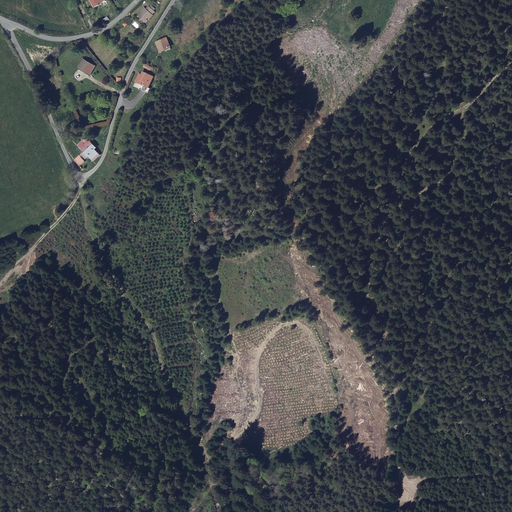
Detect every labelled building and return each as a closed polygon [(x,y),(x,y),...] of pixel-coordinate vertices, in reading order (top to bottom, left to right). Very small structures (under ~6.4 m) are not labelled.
[(98,7),(105,3),(103,0),(88,0),(94,11),(98,9),(98,7)] [(155,13),(149,9),(147,11),(144,9),(141,13),(143,14),(140,17),(146,22),(155,13)] [(173,48),(169,40),(160,44),(163,53),(173,48)] [(94,67),(84,61),(80,67),(91,74),(93,70),(92,70),(94,67)] [(78,70),(89,76),(91,74),(80,67),(78,70)] [(136,84),(144,87),(149,89),(154,78),(143,73),(141,77),(139,76),(136,84)] [(91,155),(92,156),(98,150),(96,148),(98,146),(89,138),(82,145),(86,149),(87,149),(82,155),(87,159),(91,155)] [(92,156),(95,160),(96,159),(101,154),(101,153),(98,150),(92,156)] [(76,161),(78,163),(80,166),(83,164),(86,160),(81,156),(76,161)]
